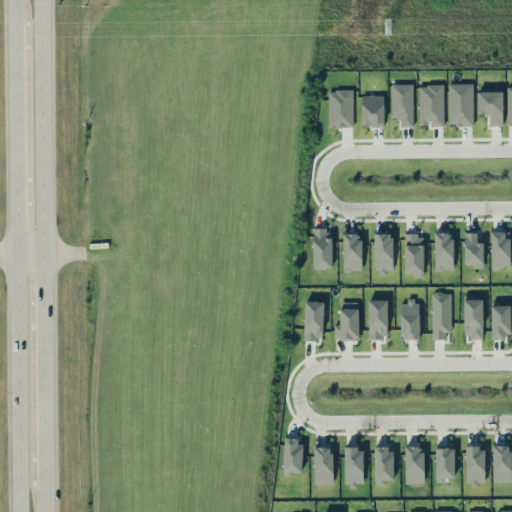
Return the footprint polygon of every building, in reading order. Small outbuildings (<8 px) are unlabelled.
[(413,126),(412,83),(391,84),(391,119),(399,119),(400,127),(413,126)] [(473,125),(473,83),(448,83),(448,125),(473,125)] [(444,126),(444,84),(419,85),(419,124),(430,124),(430,126),(444,126)] [(353,90),(328,90),(328,127),(353,127),(353,90)] [(477,114),(488,115),(488,125),(502,126),(503,91),(477,91),(477,114)] [(362,95),(361,126),(383,126),(384,95),(362,95)] [(332,268),(332,229),(312,229),(313,268),(332,268)] [(452,232),(434,232),(435,270),(453,269),(452,232)] [(477,232),(464,232),(463,266),(483,266),(483,242),(477,242),(477,232)] [(509,232),(491,232),(491,267),(509,267),(509,232)] [(362,270),(361,233),(342,234),(343,271),(362,270)] [(392,233),(374,233),(375,272),(393,272),(392,233)] [(404,275),(423,275),(424,234),(405,234),(404,275)] [(449,292),(431,293),(432,339),(450,339),(449,292)] [(368,338),(388,337),(387,299),(368,300),(368,338)] [(463,299),(464,338),(483,337),(482,299),(463,299)] [(322,340),(324,301),(305,301),(304,339),(322,340)] [(358,301),(340,302),(340,324),(334,324),(334,340),(358,339),(358,301)] [(419,339),(419,301),(400,301),(401,339),(419,339)] [(509,305),(491,305),(491,339),(510,339),(509,305)] [(301,472),(302,438),(284,437),(282,475),(292,476),(293,472),(301,472)] [(374,446),(375,482),(393,482),(393,445),(374,446)] [(493,482),(511,481),(511,445),(492,445),(493,482)] [(333,447),(314,446),(314,483),(332,483),(333,447)] [(485,484),(484,446),(466,447),(466,484),(485,484)] [(424,447),(405,447),(404,482),(424,482),(424,447)] [(435,447),(435,482),(444,481),(444,477),(454,477),(454,447),(435,447)] [(344,448),(344,485),(363,485),(363,448),(344,448)]
